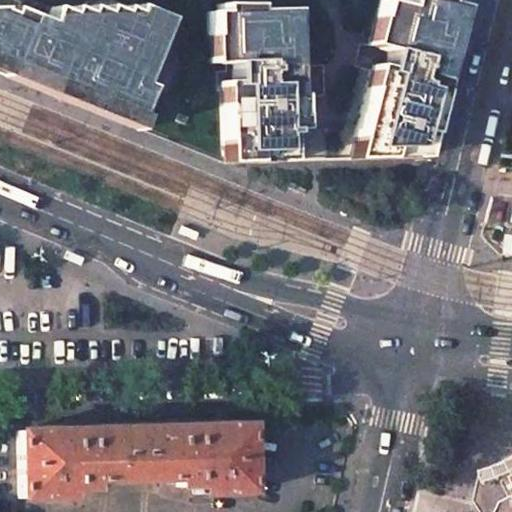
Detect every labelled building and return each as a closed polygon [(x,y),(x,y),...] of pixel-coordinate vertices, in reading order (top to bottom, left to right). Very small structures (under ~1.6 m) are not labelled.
[(25,0),(23,0),(18,14),(42,24),(48,10),(25,0)] [(353,139),(348,160),(419,158),(428,120),(457,8),(425,0),(414,0),(392,2),(391,0),(378,0),(373,20),(383,23),(378,42),(369,39),(367,39),(365,47),(360,45),(354,69),(369,73),(352,138),(353,139)] [(220,147),(221,163),(286,162),(285,131),(284,117),(295,117),(294,96),(289,97),(289,90),(316,89),(315,66),(289,67),(279,67),(279,53),(289,53),(288,10),(251,11),(251,6),(215,6),(215,13),(205,13),(205,38),(216,38),(217,65),(222,65),(222,72),(213,72),(214,89),(218,88),(228,88),(228,104),(218,104),(219,147),(220,147)] [(0,73),(132,127),(147,89),(139,86),(164,21),(132,9),(129,14),(118,9),(116,14),(101,9),(98,15),(83,9),(81,15),(66,9),(64,15),(49,9),(48,10),(42,24),(18,14),(7,9),(4,16),(0,14),(0,73)] [(383,23),(373,20),(369,39),(378,42),(383,23)] [(216,38),(205,38),(206,65),(217,65),(216,38)] [(279,67),(289,67),(289,53),(279,53),(279,67)] [(218,88),(218,104),(228,104),(228,88),(218,88)] [(295,131),(295,117),(284,117),(285,131),(295,131)] [(246,424),(15,430),(17,499),(72,497),(73,495),(73,489),(99,488),(99,481),(165,479),(165,486),(192,487),(192,492),(193,494),(248,492),(246,424)] [(511,511),(511,471),(510,473),(501,476),(493,478),(488,504),(492,511),(511,511)]
